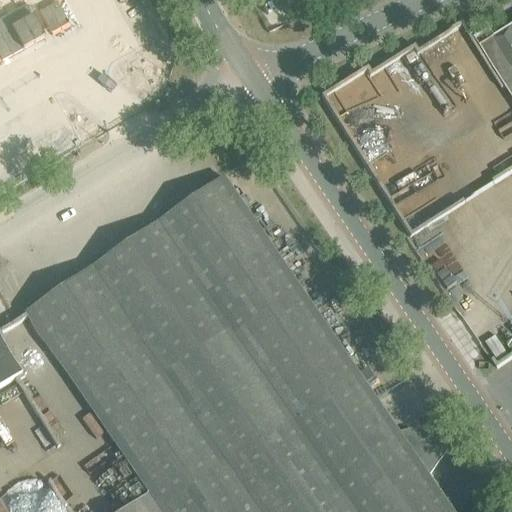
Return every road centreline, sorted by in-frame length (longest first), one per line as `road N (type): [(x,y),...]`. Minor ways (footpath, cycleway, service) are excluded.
road 1 (unclassified): [(511,458),(252,81)]
road 2 (unclassified): [(0,229),(252,81)]
road 3 (unknown): [(96,0),(118,59),(99,81),(70,91),(48,85),(2,0)]
road 4 (unclassified): [(252,81),(425,0)]
